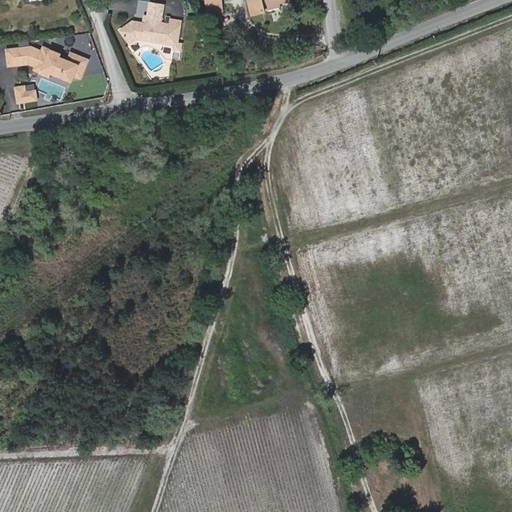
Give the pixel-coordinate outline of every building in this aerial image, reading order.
[(221,0),(206,0),(210,15),(223,13),(221,0)] [(260,14),(277,8),(290,4),(288,0),(256,0),(258,3),(249,6),(254,20),(261,18),(260,14)] [(278,13),(277,8),(260,14),(261,18),(278,13)] [(151,11),(149,22),(163,24),(165,13),(151,11)] [(163,24),(149,22),(148,30),(144,30),(135,28),(122,38),(131,49),(138,44),(145,46),(147,48),(175,51),(175,55),(182,56),(183,50),(179,48),(182,28),(173,26),(171,30),(162,29),(163,24)] [(39,52),(26,53),(28,69),(37,68),(43,71),(51,74),(50,77),(49,78),(56,81),(58,77),(69,82),(70,79),(80,84),(81,81),(88,84),(96,66),(79,59),(76,67),(67,63),(68,60),(52,52),(50,57),(39,52)] [(26,53),(15,55),(17,70),(28,69),(26,53)] [(24,94),(26,108),(44,106),(43,93),(24,94)]
